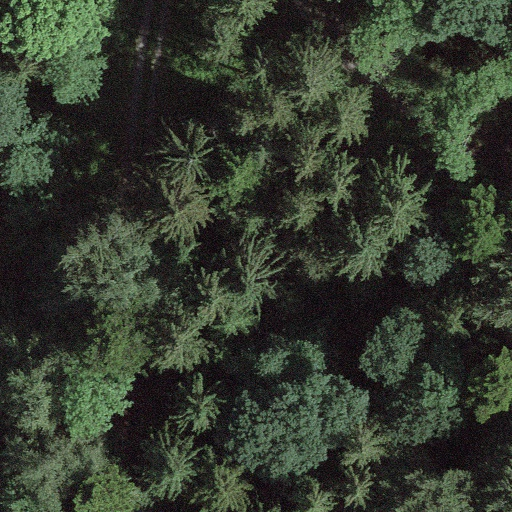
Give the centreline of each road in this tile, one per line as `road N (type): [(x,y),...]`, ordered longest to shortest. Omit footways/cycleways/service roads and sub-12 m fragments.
road 1 (track): [(109,511),(116,47),(132,0)]
road 2 (track): [(511,138),(349,40),(325,0)]
